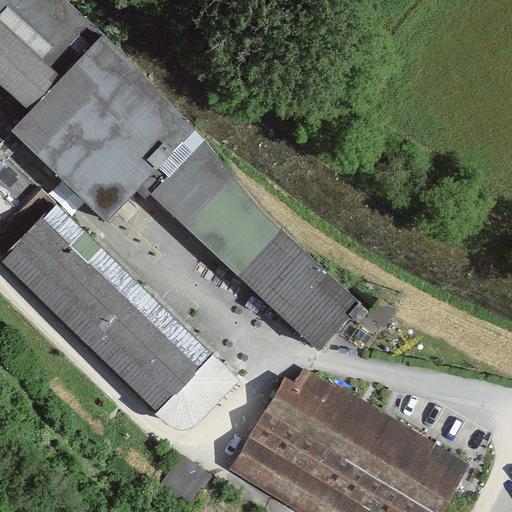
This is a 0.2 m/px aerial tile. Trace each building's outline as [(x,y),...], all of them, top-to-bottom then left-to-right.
[(133,191),(308,356),(355,307),(180,143),(192,131),(52,0),(0,0),(0,103),(8,96),(25,112),(1,137),(98,228),(133,191)] [(0,261),(0,269),(148,416),(205,359),(53,209),(0,261)] [(362,319),(382,328),(394,304),(374,295),(362,319)] [(280,379),(227,471),(298,511),(443,511),(470,465),(302,369),(292,386),(280,379)] [(192,501),(210,466),(184,452),(165,488),(192,501)]
